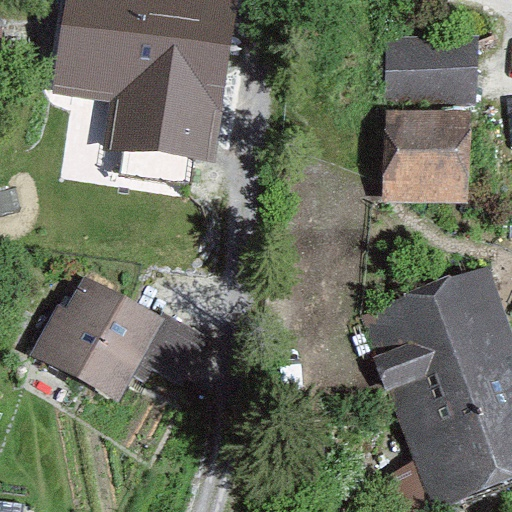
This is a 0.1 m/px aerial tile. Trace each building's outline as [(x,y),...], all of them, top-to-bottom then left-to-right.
[(215,20),(87,1),(75,80),(134,89),(126,138),(196,149),(215,20)] [(469,45),(387,44),(386,102),(467,102),(469,45)] [(450,142),(402,140),(400,183),(448,186),(450,142)] [(369,323),(381,365),(418,462),(387,483),(397,511),(438,511),(437,506),(511,475),(511,417),(465,285),(369,323)] [(34,359),(82,385),(86,377),(116,393),(151,329),(88,294),(73,319),(61,312),(34,359)] [(155,368),(190,385),(211,339),(176,323),(155,368)]
